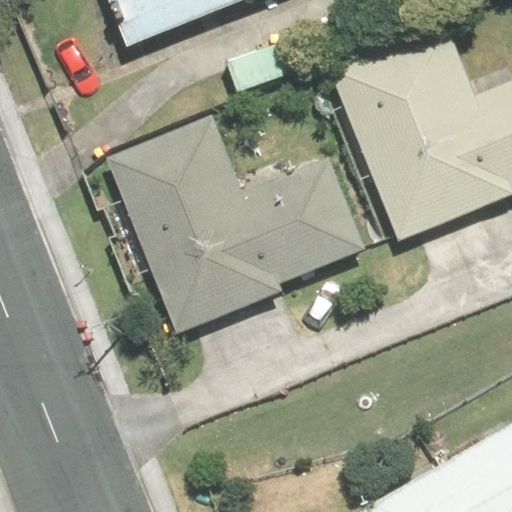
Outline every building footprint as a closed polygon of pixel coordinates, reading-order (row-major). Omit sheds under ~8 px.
[(126,0),(145,47),(261,0),(126,0)] [(483,5),(481,0),(383,0),(396,35),(483,5)] [(464,17),(337,68),(407,241),(511,198),(511,84),(494,92),(464,17)] [(230,110),(118,155),(187,325),(380,247),(341,151),(260,184),(230,110)] [(511,511),(511,424),(359,511),(511,511)]
